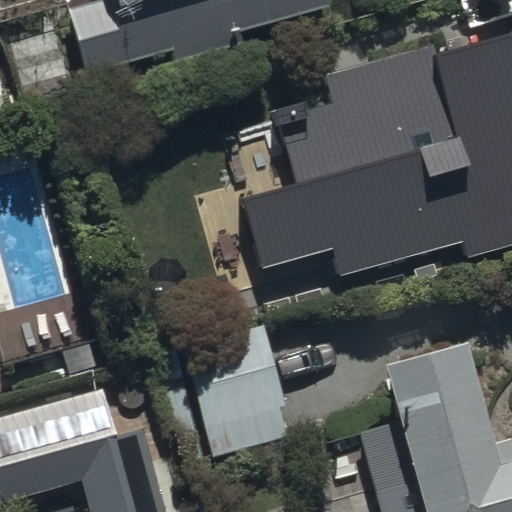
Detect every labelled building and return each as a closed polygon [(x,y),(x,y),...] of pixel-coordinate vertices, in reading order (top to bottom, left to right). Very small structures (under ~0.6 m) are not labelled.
[(68,15),(86,85),(170,63),(174,77),(241,59),(237,45),(325,22),(318,0),(101,0),(104,6),(68,15)] [(432,62),(326,92),(335,121),(282,136),(301,203),(246,219),(263,281),(335,261),(343,289),(462,255),(467,274),(511,261),(511,59),(437,81),(432,62)] [(181,344),(210,454),(285,434),(277,404),(284,402),(263,323),(181,344)] [(472,376),(392,399),(410,462),(369,474),(380,511),(511,511),(511,481),(502,484),(472,376)] [(0,511),(166,511),(148,442),(116,450),(103,405),(0,433),(0,511)]
